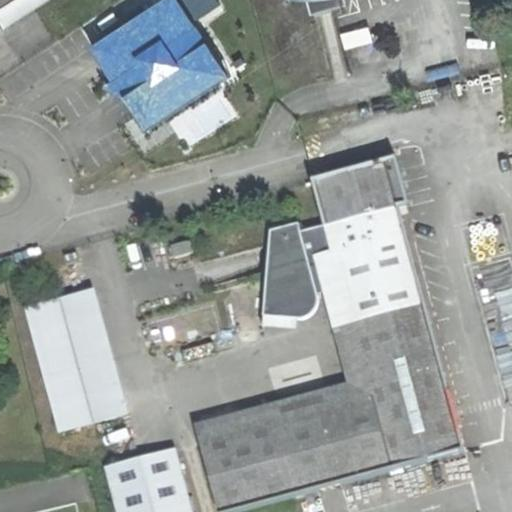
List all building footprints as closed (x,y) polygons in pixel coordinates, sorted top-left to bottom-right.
[(0,0),(0,16),(25,0),(0,0)] [(59,0),(25,0),(0,16),(0,36),(1,38),(59,0)] [(181,0),(174,0),(94,51),(123,95),(149,136),(234,81),(181,0)] [(347,5),(345,0),(333,0),(310,4),(314,14),(347,5)] [(315,187),(327,231),(398,212),(410,209),(398,165),(315,187)] [(336,265),(353,328),(427,308),(410,246),(407,247),(398,212),(327,231),(336,265)] [(313,272),(336,265),(327,231),(302,237),(300,229),(271,237),(265,320),(299,322),(305,322),(313,317),(319,310),(320,300),(313,272)] [(176,250),(178,262),(197,258),(194,245),(176,250)] [(98,288),(28,307),(63,434),(133,414),(98,288)] [(202,446),(219,511),(240,511),(466,453),(427,308),(353,328),(372,402),(202,446)] [(298,333),(299,322),(265,320),(265,331),(298,333)] [(191,511),(175,451),(109,469),(120,511),(191,511)]
